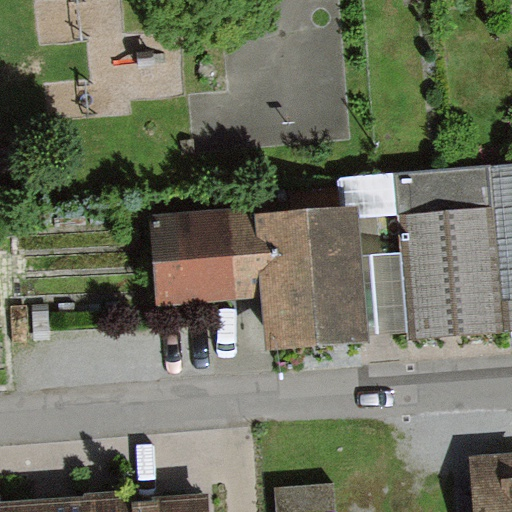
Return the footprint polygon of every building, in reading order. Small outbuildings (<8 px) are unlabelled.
[(511,164),(391,174),(405,339),(511,330),(511,164)] [(346,204),(147,218),(153,299),(261,291),(264,340),(355,334),(346,204)] [(511,511),(511,458),(473,461),(474,488),(449,489),(449,511),(511,511)] [(329,511),(328,484),(271,487),(272,511),(329,511)] [(0,496),(0,511),(204,511),(204,495),(117,500),(116,489),(0,496)]
